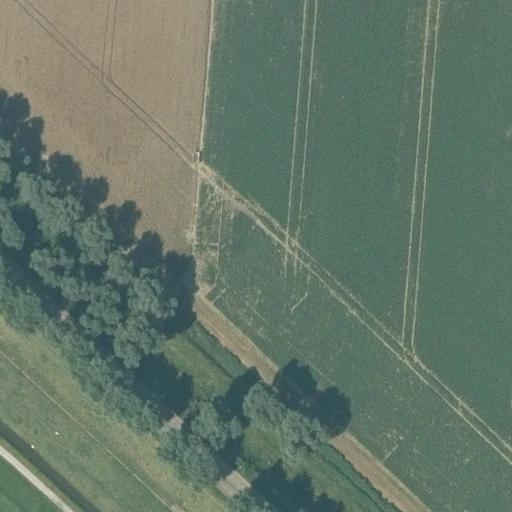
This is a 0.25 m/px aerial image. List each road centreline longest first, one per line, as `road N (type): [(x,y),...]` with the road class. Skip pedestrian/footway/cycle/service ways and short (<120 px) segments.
road 1 (tertiary): [(257,511),(0,270)]
road 2 (track): [(132,511),(0,384)]
